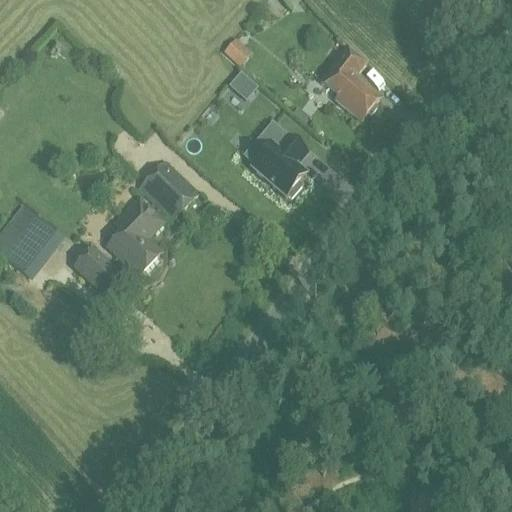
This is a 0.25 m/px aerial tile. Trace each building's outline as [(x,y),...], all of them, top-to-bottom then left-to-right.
[(235,44),(226,55),(240,68),(249,57),(235,44)] [(321,86),(339,100),(335,105),(355,120),(356,119),(362,124),(380,103),(354,82),(351,80),(354,76),(359,75),(367,66),(348,51),(321,86)] [(256,91),(241,78),(231,90),(246,103),(256,91)] [(287,140),(272,127),(258,144),(268,153),(252,171),(286,201),(288,198),(292,201),(302,189),(299,185),(306,177),(297,169),(308,157),(287,140)] [(199,197),(166,166),(140,193),(174,224),(199,197)] [(164,226),(140,204),(116,229),(123,235),(109,250),(122,264),(124,262),(141,278),(162,256),(148,243),(164,226)] [(121,279),(93,252),(76,271),(103,297),(121,279)] [(18,292),(0,278),(0,293),(11,302),(18,292)] [(448,511),(453,504),(427,491),(419,507),(427,511),(448,511)]
